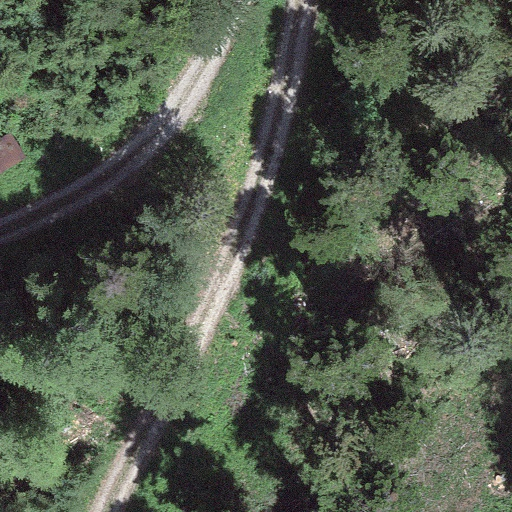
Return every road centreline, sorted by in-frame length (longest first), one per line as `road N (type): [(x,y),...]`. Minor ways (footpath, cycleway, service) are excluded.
road 1 (track): [(126,511),(267,206),(296,0)]
road 2 (track): [(0,214),(112,156),(189,93),(246,0)]
